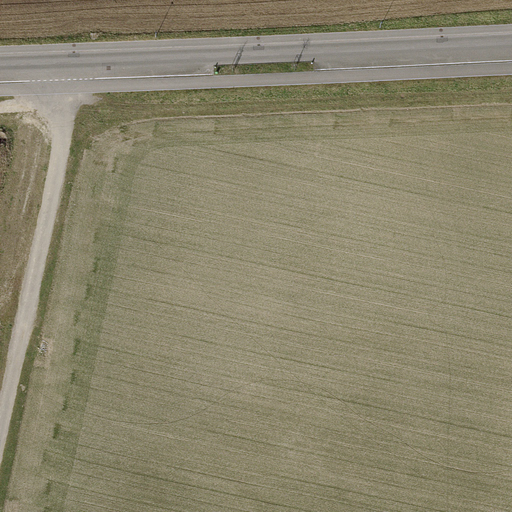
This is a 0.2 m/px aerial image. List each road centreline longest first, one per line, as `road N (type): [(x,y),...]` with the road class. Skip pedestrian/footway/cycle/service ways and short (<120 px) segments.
road 1 (residential): [(511,47),(0,65)]
road 2 (track): [(69,63),(55,197),(0,432)]
